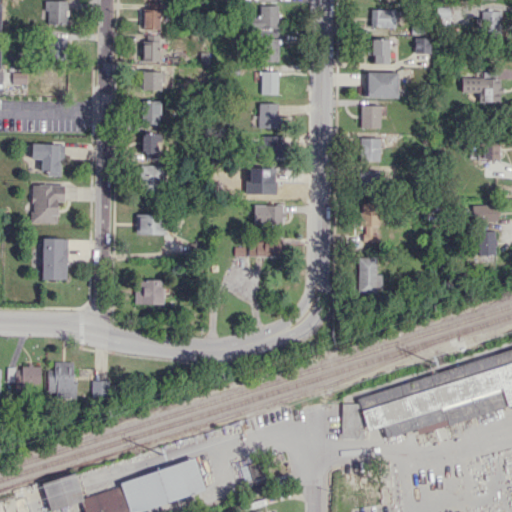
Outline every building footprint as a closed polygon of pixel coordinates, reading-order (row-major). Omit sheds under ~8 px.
[(45,0),(45,23),(66,24),(67,0),(58,0),(45,0)] [(251,17),(251,28),(277,28),(277,4),(259,5),(259,16),(251,17)] [(159,9),(143,8),(142,28),(158,29),(159,9)] [(394,27),(394,9),(370,8),(370,26),(394,27)] [(500,36),(500,11),(480,10),(480,35),(500,36)] [(48,33),(47,52),(65,53),(66,35),(48,33)] [(430,37),(414,37),(413,52),(430,53),(430,37)] [(278,39),(262,38),(261,61),(277,61),(278,39)] [(389,38),(367,38),(367,54),(372,54),(372,63),(388,63),(389,38)] [(158,60),(159,41),(143,40),(142,60),(158,60)] [(158,89),(159,68),(141,68),(140,89),(158,89)] [(277,94),(277,71),(260,70),(260,94),(277,94)] [(396,97),(397,72),(365,71),(365,97),(396,97)] [(26,83),(25,72),(12,73),(12,83),(26,83)] [(461,91),(478,92),(477,101),(499,101),(500,78),(461,77),(461,91)] [(141,123),(159,123),(159,101),(142,101),(141,123)] [(277,103),(258,102),(257,127),(277,127),(277,103)] [(379,127),(379,105),(360,104),(359,127),(379,127)] [(159,159),(160,133),(141,132),(140,158),(159,159)] [(282,135),(262,135),(261,156),(282,156),(282,135)] [(378,160),(379,137),(359,137),(359,160),(378,160)] [(498,159),(498,140),(478,139),(477,158),(498,159)] [(59,175),(60,157),(64,157),(64,144),(31,143),(30,158),(40,158),(40,170),(47,171),(47,175),(59,175)] [(163,165),(139,164),(139,192),(162,193),(163,165)] [(376,188),(376,170),(359,169),(358,187),(376,188)] [(262,193),(282,193),(282,172),(262,172),(262,193)] [(57,222),(57,201),(64,201),(64,184),(31,184),(31,222),(57,222)] [(379,244),(378,202),(360,203),(361,244),(379,244)] [(282,223),(282,204),(253,204),(253,223),(282,223)] [(497,204),(472,204),(471,220),(497,220),(497,204)] [(135,234),(164,233),(164,213),(135,214),(135,234)] [(478,254),(495,254),(495,230),(477,231),(478,254)] [(281,237),(248,236),(248,255),(280,256),(281,237)] [(66,279),(67,238),(41,237),(40,279),(66,279)] [(376,257),(357,257),(357,293),(379,293),(379,273),(375,273),(376,257)] [(135,303),(162,303),(163,279),(135,279),(135,303)] [(357,397),(511,347),(511,404),(420,434),(417,426),(385,437),(381,424),(367,429),(357,397)] [(75,362),(53,361),(53,369),(47,369),(47,392),(55,392),(55,397),(74,398),(75,362)] [(7,383),(40,382),(39,365),(6,367),(7,383)] [(109,380),(91,380),(91,397),(109,398),(109,380)] [(127,511),(129,511),(204,491),(195,458),(119,480),(127,511)] [(239,465),(245,490),(265,485),(259,460),(239,465)] [(41,481),(48,509),(83,501),(77,473),(41,481)] [(84,495),(87,511),(125,511),(120,487),(84,495)]
